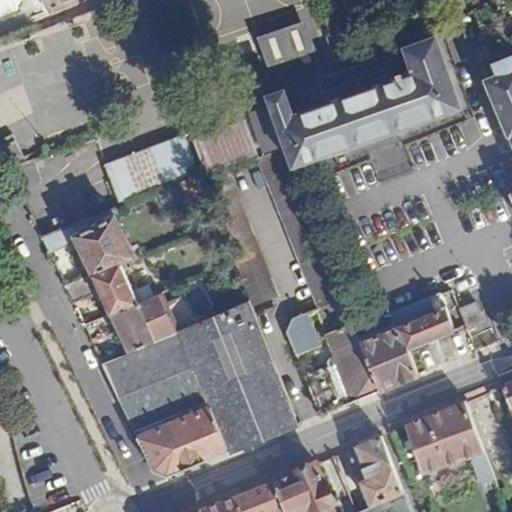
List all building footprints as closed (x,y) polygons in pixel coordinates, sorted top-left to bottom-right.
[(385,54),(317,78),(327,103),(293,116),(284,90),(267,96),(272,114),(280,135),(284,146),(290,166),(460,105),(434,36),(406,47),(415,72),(394,79),(385,54)] [(278,74),(311,63),(303,39),(284,38),(270,51),(278,74)] [(511,52),(493,60),(498,71),(485,78),(498,106),(499,110),(511,139),(511,191),(511,52)] [(317,78),(311,63),(278,74),(284,90),(293,116),(327,103),(317,78)] [(21,101),(9,105),(6,95),(0,97),(0,121),(25,114),(21,101)] [(280,135),(272,114),(255,119),(262,140),(280,135)] [(256,151),(242,116),(191,138),(206,173),(256,151)] [(195,168),(180,132),(102,164),(118,200),(195,168)] [(14,139),(0,145),(0,151),(7,165),(23,159),(14,139)] [(346,303),(290,166),(284,146),(258,157),(320,314),(346,303)] [(274,293),(225,171),(200,181),(204,193),(216,222),(231,261),(247,299),(249,304),(274,293)] [(196,173),(179,180),(187,200),(204,193),(200,181),(196,173)] [(111,208),(71,225),(75,234),(115,215),(111,208)] [(115,215),(75,234),(94,273),(119,262),(135,256),(115,215)] [(71,225),(43,237),(48,246),(75,234),(71,225)] [(94,273),(67,284),(75,300),(102,288),(113,310),(139,299),(133,289),(119,262),(94,273)] [(133,289),(139,299),(155,292),(150,282),(133,289)] [(139,299),(113,310),(132,348),(182,326),(164,289),(155,292),(139,299)] [(426,298),(393,311),(399,325),(408,346),(452,328),(444,306),(432,312),(426,298)] [(213,403),(141,431),(139,432),(154,471),(168,475),(298,421),(249,304),(247,299),(182,326),(213,403)] [(478,301),(459,308),(468,329),(486,321),(478,301)] [(355,325),(346,303),(320,314),(317,315),(341,372),(329,377),(324,365),(304,374),(320,412),(380,387),(361,341),(355,325)] [(393,311),(355,325),(361,341),(399,325),(393,311)] [(316,344),(306,319),(295,323),(289,338),(295,353),(316,344)] [(399,325),(361,341),(380,387),(418,372),(408,346),(399,325)] [(132,348),(105,359),(141,431),(213,403),(182,326),(132,348)] [(473,396),(407,423),(427,473),(469,455),(481,484),(498,476),(475,421),(482,417),(473,396)] [(70,494),(39,419),(12,430),(38,508),(70,494)] [(371,507),(402,493),(381,434),(355,444),(368,477),(360,481),(371,507)] [(308,464),(272,478),(286,511),(298,511),(304,509),(324,500),(308,464)] [(286,511),(272,478),(232,495),(240,511),(268,511),(270,511),(269,511),(286,511)] [(346,489),(357,511),(370,505),(358,483),(346,489)] [(371,507),(359,511),(410,511),(402,493),(371,507)] [(240,511),(232,495),(191,511),(240,511)] [(328,511),(324,500),(304,509),(305,511),(328,511)]
